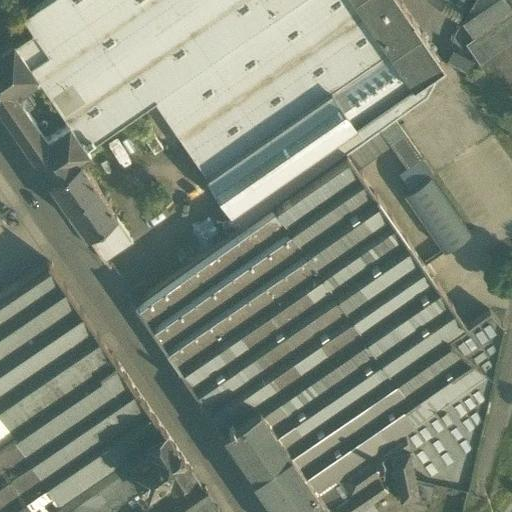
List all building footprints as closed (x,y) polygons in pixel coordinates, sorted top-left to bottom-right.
[(32,31),(14,43),(38,78),(69,122),(86,147),(155,100),(203,171),(202,171),(230,211),(241,225),(345,150),(364,137),(355,124),(444,63),(400,0),(45,0),(22,16),(32,31)] [(511,25),(506,17),(496,23),(508,42),(511,39),(511,25)] [(496,23),(486,31),(498,49),(508,42),(496,23)] [(486,31),(476,37),(489,55),(498,49),(486,31)] [(479,62),(489,55),(476,37),(466,44),(479,62)] [(0,107),(18,134),(36,122),(25,106),(34,101),(25,88),(38,78),(14,43),(13,41),(0,50),(0,107)] [(390,143),(406,165),(420,155),(393,116),(378,127),(390,143)] [(18,134),(29,150),(47,138),(36,122),(18,134)] [(69,122),(47,138),(29,150),(49,179),(79,158),(80,160),(90,153),(86,147),(69,122)] [(364,137),(345,150),(357,167),(390,143),(378,127),(364,137)] [(357,167),(345,150),(241,225),(134,302),(278,511),(351,511),(387,488),(378,475),(384,471),(380,465),(385,462),(382,456),(391,451),(400,499),(427,505),(433,481),(436,482),(437,480),(467,487),(503,325),(489,310),(467,325),(357,167)] [(410,189),(430,175),(433,173),(420,155),(406,165),(398,171),(410,189)] [(49,179),(52,184),(82,163),(80,160),(79,158),(49,179)] [(110,204),(82,163),(52,184),(80,225),(110,204)] [(404,193),(444,250),(470,232),(430,175),(410,189),(404,193)] [(116,212),(110,204),(80,225),(86,232),(114,213),(116,212)] [(86,232),(104,259),(132,239),(114,213),(86,232)] [(0,511),(105,511),(113,507),(111,504),(138,485),(141,489),(146,490),(147,489),(130,463),(151,448),(147,442),(164,430),(47,261),(0,293),(0,511)] [(130,463),(147,489),(169,475),(173,481),(191,468),(164,430),(147,442),(151,448),(130,463)] [(380,465),(384,471),(389,468),(385,462),(380,465)] [(220,511),(207,492),(178,511),(220,511)] [(372,502),(357,511),(377,511),(379,511),(372,502)]
